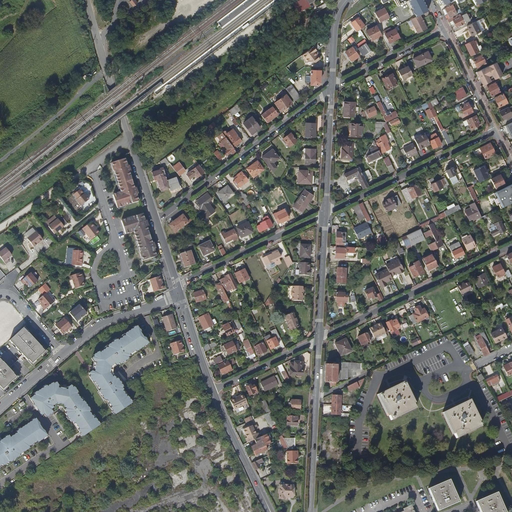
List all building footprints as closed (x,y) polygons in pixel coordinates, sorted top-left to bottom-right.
[(132,0),(128,3),(132,8),(137,5),(133,0),(132,0)] [(216,0),(203,0),(182,16),(187,22),(216,0)] [(297,13),(310,6),(309,4),(306,0),(300,0),(293,5),(297,13)] [(427,11),(420,0),(408,0),(406,1),(411,10),(409,12),(411,15),(413,14),(415,18),(419,15),(425,13),(427,11)] [(448,15),(445,17),(447,20),(453,17),(459,13),(461,13),(460,10),(456,12),(452,5),(445,9),(448,15)] [(475,6),(467,9),(469,12),(470,12),(472,15),(478,12),(475,6)] [(388,18),(382,8),(373,13),(378,24),(388,18)] [(468,13),(467,10),(461,13),(459,13),(461,17),(462,16),(465,23),(470,21),(466,14),(468,13)] [(426,29),(419,15),(415,18),(410,20),(406,22),(410,29),(413,27),(417,34),(426,29)] [(453,17),(447,20),(448,24),(453,21),(456,28),(463,25),(458,15),(456,16),(456,18),(454,19),(453,17)] [(360,30),(364,27),(358,18),(351,23),(357,32),(360,30)] [(485,30),(480,20),(467,26),(472,37),(485,30)] [(380,34),(376,26),(366,32),(371,42),(382,37),(380,34)] [(382,37),(385,44),(388,42),(389,43),(399,38),(396,31),(395,30),(391,32),(390,29),(380,34),(382,37)] [(479,52),(473,41),(465,45),(471,56),(479,52)] [(370,50),(365,43),(357,49),(362,56),(370,50)] [(317,49),(314,46),(303,54),(308,61),(315,62),(320,58),(315,51),(316,50),(317,49)] [(351,61),(359,56),(353,47),(345,52),(351,61)] [(429,61),(425,53),(412,59),(416,68),(429,61)] [(485,64),(481,56),(473,60),(477,68),(485,64)] [(447,60),(441,63),(445,70),(451,67),(447,60)] [(437,66),(435,63),(425,69),(426,71),(437,66)] [(499,71),(495,63),(476,72),(476,74),(480,81),(499,71)] [(310,71),(310,76),(306,76),(306,82),(310,82),(311,85),(317,85),(320,83),(320,71),(310,71)] [(494,80),(501,76),(499,71),(480,81),(482,84),(483,86),(490,82),(488,77),(492,75),(494,80)] [(395,85),(390,75),(380,80),(386,90),(395,85)] [(501,92),(496,83),(488,87),(492,96),(501,92)] [(291,86),(285,91),(294,102),(299,98),(291,86)] [(466,97),(461,88),(453,92),(458,101),(466,97)] [(507,103),(502,95),(494,99),(498,107),(507,103)] [(291,104),(285,96),(274,104),(281,112),(291,104)] [(429,101),(426,102),(429,109),(433,117),(437,116),(429,101)] [(354,102),(344,102),(343,116),(354,117),(354,102)] [(398,116),(395,111),(391,113),(391,114),(387,116),(381,105),(379,102),(376,104),(385,122),(398,116)] [(472,113),(468,103),(460,107),(463,114),(467,112),(468,115),(472,113)] [(382,104),(381,105),(387,116),(391,114),(389,110),(386,112),(382,104)] [(234,106),(228,110),(232,116),(238,111),(234,106)] [(511,106),(508,108),(499,113),(503,120),(507,118),(508,119),(511,118),(510,116),(511,116),(510,113),(511,112),(511,106)] [(278,115),(273,107),(261,116),(267,123),(278,115)] [(377,114),(373,107),(365,111),(367,113),(369,118),(377,114)] [(433,117),(429,109),(425,111),(429,119),(433,117)] [(479,126),(475,117),(466,121),(471,130),(479,126)] [(260,128),(253,120),(245,126),(252,134),(260,128)] [(375,131),(377,134),(383,126),(385,122),(376,122),(375,131)] [(315,124),(306,123),(306,138),(314,138),(315,132),(315,124)] [(363,130),(363,124),(349,124),(349,128),(351,128),(351,136),(361,136),(361,130),(363,130)] [(225,132),(223,134),(233,148),(236,146),(237,148),(240,146),(239,144),(241,142),(233,131),(227,135),(225,132)] [(296,141),(290,133),(283,139),(289,147),(296,141)] [(425,147),(430,145),(424,133),(413,139),(418,148),(424,145),(425,147)] [(233,148),(223,134),(218,137),(222,143),(225,147),(227,150),(224,153),(227,157),(232,153),(233,155),(236,152),(233,148)] [(376,142),(375,143),(378,151),(384,148),(386,151),(390,149),(387,143),(389,142),(385,134),(379,138),(379,139),(375,141),(376,142)] [(442,145),(438,137),(430,141),(433,149),(442,145)] [(374,140),(372,143),(373,146),(371,147),(372,148),(369,150),(365,159),(367,164),(381,157),(380,154),(378,151),(375,143),(374,140)] [(344,142),(343,149),(341,149),(341,159),(352,159),(353,143),(344,142)] [(494,154),(489,143),(479,148),(484,159),(494,154)] [(406,158),(410,156),(417,153),(413,144),(402,149),(406,158)] [(279,158),(272,150),(262,158),(272,172),(276,168),(273,163),(279,158)] [(305,152),(305,164),(315,164),(315,153),(305,152)] [(139,201),(138,200),(137,194),(139,193),(137,187),(135,188),(133,183),(132,178),(130,172),(132,171),(130,166),(128,166),(126,160),(126,159),(111,163),(113,171),(114,170),(121,191),(121,192),(113,195),(117,208),(139,201)] [(165,159),(160,163),(164,168),(169,164),(165,159)] [(264,170),(257,161),(246,169),(253,178),(264,170)] [(193,166),(187,171),(192,177),(195,175),(197,177),(204,172),(199,166),(197,163),(193,166)] [(347,185),(357,180),(355,176),(361,173),(357,165),(354,167),(355,169),(343,175),(347,185)] [(473,171),(479,182),(491,176),(485,165),(473,171)] [(394,172),(391,166),(387,168),(381,177),(390,174),(394,172)] [(454,171),(452,167),(446,171),(452,185),(458,182),(453,171),(454,171)] [(159,170),(151,173),(154,181),(157,181),(161,192),(169,189),(170,192),(180,188),(176,178),(167,181),(165,177),(166,177),(163,168),(159,169),(159,170)] [(311,179),(311,171),(298,171),(298,183),(311,184),(311,179)] [(361,173),(365,181),(371,178),(367,171),(361,173)] [(248,181),(241,172),(234,178),(234,179),(232,182),(237,188),(239,186),(240,187),(248,181)] [(357,180),(361,189),(367,186),(365,181),(361,173),(355,176),(357,180)] [(504,185),(500,175),(490,179),(495,190),(504,185)] [(449,186),(445,177),(435,182),(433,178),(428,180),(434,192),(442,188),(443,189),(449,186)] [(511,202),(511,183),(494,193),(496,197),(494,198),(497,205),(499,203),(501,208),(511,202)] [(407,188),(401,191),(407,203),(412,201),(411,198),(421,194),(416,185),(407,189),(407,188)] [(470,186),(466,188),(474,203),(477,201),(471,188),(470,186)] [(234,195),(228,187),(227,187),(218,194),(224,202),(234,195)] [(298,198),(307,204),(312,195),(304,190),(298,198)] [(246,206),(246,205),(249,202),(248,201),(243,195),(241,192),(237,195),(243,202),(246,206)] [(88,200),(84,193),(75,200),(80,206),(88,200)] [(211,200),(207,194),(201,198),(202,201),(197,204),(207,217),(216,211),(209,202),(211,200)] [(397,195),(392,198),(391,197),(386,200),(387,201),(382,203),(386,211),(400,203),(397,195)] [(302,212),(307,204),(298,198),(293,206),(302,212)] [(477,201),(474,203),(480,216),(484,215),(483,212),(485,211),(484,207),(481,209),(477,201)] [(361,203),(358,205),(361,211),(363,217),(364,219),(366,222),(366,223),(369,221),(366,215),(367,215),(361,203)] [(474,203),(470,205),(471,208),(465,210),(468,215),(467,216),(469,221),(477,217),(477,219),(481,218),(480,216),(474,203)] [(364,219),(363,217),(360,218),(357,213),(361,211),(358,205),(353,207),(360,221),(364,219)] [(444,212),(446,216),(460,209),(458,205),(455,207),(447,210),(444,212)] [(274,217),(277,224),(289,218),(286,212),(284,213),(282,209),(276,213),(277,215),(276,216),(274,217)] [(191,221),(186,213),(169,227),(174,234),(191,221)] [(156,257),(156,255),(154,249),(156,248),(154,243),(152,244),(150,237),(149,232),(147,227),(149,226),(147,220),(145,221),(143,215),(143,214),(121,221),(126,235),(133,232),(138,248),(142,261),(156,257)] [(60,216),(57,218),(48,226),(54,233),(64,226),(66,223),(60,216)] [(262,219),(264,222),(260,223),(264,230),(273,226),(269,219),(267,216),(262,219)] [(438,217),(418,227),(420,229),(433,223),(440,219),(438,217)] [(99,234),(90,222),(81,229),(90,240),(94,237),(99,234)] [(366,222),(352,229),(358,240),(371,233),(366,223),(366,222)] [(501,225),(499,222),(492,225),(494,227),(490,229),(489,230),(492,237),(499,233),(499,234),(508,230),(505,224),(501,225)] [(252,232),(247,223),(237,228),(241,238),(245,236),(252,232)] [(336,233),(335,247),(338,247),(343,247),(343,243),(345,243),(345,233),(338,233),(338,226),(331,226),(331,233),(336,233)] [(435,242),(428,246),(430,252),(442,246),(437,235),(436,236),(435,234),(436,234),(433,227),(430,228),(431,231),(424,235),(426,238),(433,235),(433,237),(432,237),(435,242)] [(43,239),(36,231),(35,232),(31,228),(24,234),(27,238),(33,246),(43,239)] [(220,233),(221,236),(225,243),(232,240),(233,242),(239,239),(234,229),(224,234),(223,231),(220,233)] [(423,237),(420,229),(410,234),(414,242),(419,240),(423,237)] [(414,242),(410,234),(406,236),(409,242),(411,246),(424,239),(423,237),(419,240),(414,242)] [(461,239),(463,244),(467,251),(475,247),(472,240),(469,235),(461,239)] [(387,243),(386,240),(384,236),(378,239),(380,243),(381,246),(387,243)] [(411,246),(409,242),(406,236),(402,238),(407,248),(411,246)] [(214,251),(209,241),(198,247),(203,256),(214,251)] [(396,241),(393,242),(399,255),(403,253),(401,248),(400,249),(396,241)] [(463,254),(458,244),(449,249),(454,259),(463,254)] [(300,245),(299,259),(310,259),(310,246),(300,245)] [(10,254),(4,247),(0,250),(0,258),(4,264),(8,261),(6,258),(10,254)] [(343,247),(338,247),(337,248),(335,248),(335,258),(344,258),(344,257),(346,257),(346,253),(354,253),(355,248),(353,248),(343,247)] [(81,262),(82,251),(73,250),(71,261),(71,266),(79,267),(80,262),(81,262)] [(195,264),(191,251),(180,255),(184,268),(195,264)] [(272,253),(272,255),(270,255),(262,259),(265,266),(274,262),(275,266),(280,263),(278,259),(280,258),(277,251),(272,253)] [(437,266),(432,254),(422,259),(427,270),(437,266)] [(291,263),(289,257),(283,259),(288,268),(289,267),(291,263)] [(385,266),(387,269),(390,276),(397,272),(398,273),(403,271),(398,259),(385,266)] [(423,273),(417,262),(413,264),(414,266),(409,268),(413,278),(423,273)] [(309,271),(310,264),(299,263),(299,276),(309,277),(309,271)] [(347,264),(337,263),(336,278),(337,278),(336,283),(342,283),(343,279),(345,279),(346,269),(347,269),(347,264)] [(505,275),(500,264),(492,268),(497,278),(505,275)] [(249,278),(244,269),(235,274),(239,283),(249,278)] [(385,282),(392,279),(390,276),(387,269),(375,275),(380,286),(385,284),(385,282)] [(81,276),(79,272),(69,276),(69,280),(71,279),(74,288),(83,285),(80,276),(81,276)] [(36,282),(29,273),(20,281),(22,285),(25,282),(29,288),(36,282)] [(488,282),(484,274),(475,278),(479,287),(488,282)] [(220,280),(224,290),(231,287),(232,290),(236,288),(230,275),(226,277),(220,280)] [(165,289),(161,278),(151,281),(154,293),(165,289)] [(457,286),(461,294),(472,289),(468,282),(461,285),(461,284),(457,286)] [(42,296),(37,300),(45,309),(53,302),(46,293),(50,290),(44,283),(37,289),(39,293),(41,291),(45,294),(42,296)] [(216,286),(224,303),(226,302),(229,301),(220,284),(216,286)] [(302,291),(302,287),(292,287),(292,291),(291,292),(291,295),(292,297),(291,301),(302,301),(302,298),(303,298),(303,297),(302,295),(302,294),(303,292),(303,291),(302,291)] [(376,297),(372,289),(363,293),(367,300),(370,298),(371,300),(376,297)] [(205,299),(202,290),(193,294),(195,303),(205,299)] [(344,293),(336,293),(335,302),(336,302),(336,306),(338,308),(343,308),(344,307),(344,303),(345,303),(345,296),(344,296),(344,293)] [(80,305),(69,314),(76,322),(86,313),(80,305)] [(408,316),(412,325),(424,319),(425,320),(428,319),(423,309),(421,310),(419,307),(417,307),(414,309),(414,310),(415,313),(408,316)] [(290,333),(300,328),(294,313),(284,318),(290,333)] [(213,325),(208,314),(198,319),(203,330),(205,333),(215,329),(213,325)] [(177,329),(172,316),(163,319),(167,332),(177,329)] [(70,326),(64,318),(54,326),(61,334),(70,326)] [(396,320),(392,322),(391,321),(386,324),(391,333),(400,328),(396,320)] [(236,330),(232,322),(222,326),(227,336),(233,333),(232,332),(236,330)] [(374,339),(376,343),(387,337),(380,324),(369,329),(370,331),(374,339)] [(140,332),(137,326),(124,334),(125,336),(117,341),(117,339),(107,346),(108,347),(99,353),(99,352),(93,356),(94,357),(91,359),(93,362),(96,362),(94,372),(91,371),(88,373),(90,375),(89,377),(94,381),(92,382),(98,391),(100,390),(106,400),(105,401),(110,408),(114,414),(131,403),(127,396),(126,397),(122,391),(123,390),(121,388),(122,387),(117,378),(115,379),(113,376),(112,377),(109,372),(110,366),(114,363),(115,365),(119,363),(119,364),(128,358),(127,357),(129,356),(129,354),(135,350),(136,351),(148,343),(145,340),(146,339),(144,337),(143,338),(139,332),(140,332)] [(31,364),(45,352),(41,347),(28,333),(27,333),(23,328),(9,341),(27,360),(28,360),(31,364)] [(505,338),(501,329),(490,333),(495,343),(505,338)] [(276,341),(280,339),(276,330),(271,333),(273,336),(274,338),(271,340),(270,338),(269,336),(264,338),(270,350),(279,346),(276,341)] [(367,342),(374,339),(370,331),(357,337),(360,343),(362,342),(363,344),(367,342)] [(244,346),(246,350),(251,347),(249,342),(244,333),(241,334),(244,341),(242,342),(244,346)] [(484,333),(481,335),(486,347),(490,345),(484,333)] [(486,347),(481,335),(475,337),(477,340),(476,340),(484,356),(489,354),(486,347)] [(421,343),(419,338),(410,342),(413,347),(421,343)] [(343,341),(336,344),(335,343),(333,344),(337,352),(338,351),(340,356),(350,351),(345,340),(343,341)] [(184,351),(180,341),(171,344),(174,354),(184,351)] [(235,346),(232,341),(221,347),(224,352),(227,351),(228,355),(240,349),(238,345),(235,346)] [(263,343),(260,345),(259,342),(256,344),(257,346),(254,347),(258,356),(267,351),(263,343)] [(464,347),(463,348),(468,355),(473,352),(469,344),(468,344),(467,342),(462,345),(464,347)] [(202,348),(206,356),(207,356),(204,351),(211,348),(211,349),(217,346),(215,344),(209,347),(208,346),(202,348)] [(254,353),(251,347),(246,350),(249,356),(254,353)] [(249,356),(246,350),(244,351),(248,359),(255,356),(254,353),(249,356)] [(220,356),(212,360),(215,365),(217,364),(222,362),(223,361),(220,356)] [(218,366),(217,366),(221,374),(226,372),(226,373),(230,372),(229,370),(231,369),(229,366),(235,363),(233,359),(223,364),(218,366)] [(0,360),(0,387),(2,390),(16,377),(12,373),(13,373),(2,362),(0,360)] [(293,363),(293,364),(290,364),(290,376),(301,376),(302,363),(293,363)] [(348,369),(365,370),(362,364),(342,363),(341,379),(347,380),(348,369)] [(285,372),(281,365),(278,366),(281,373),(285,381),(288,379),(285,372)] [(336,365),(325,365),(325,374),(324,382),(329,382),(329,386),(331,386),(335,386),(335,383),(336,365)] [(497,375),(485,381),(488,387),(494,384),(497,383),(500,382),(497,375)] [(281,384),(277,376),(272,378),(260,384),(264,392),(281,384)] [(358,387),(360,388),(364,379),(347,387),(349,392),(358,387)] [(46,386),(29,397),(41,415),(43,414),(46,417),(52,412),(50,409),(52,408),(57,406),(61,407),(63,410),(64,410),(66,413),(65,414),(67,416),(66,417),(68,420),(67,421),(70,423),(69,423),(71,425),(73,424),(77,430),(78,430),(80,433),(78,434),(80,437),(82,436),(99,425),(100,424),(98,420),(97,421),(95,418),(96,418),(93,414),(91,415),(88,411),(91,409),(88,406),(87,407),(83,401),(84,401),(82,397),(80,398),(76,393),(77,393),(73,387),(72,388),(71,385),(67,387),(58,385),(56,382),(55,383),(54,382),(47,387),(46,386)] [(416,407),(404,382),(392,387),(377,394),(389,420),(416,407)] [(254,386),(251,387),(250,385),(245,388),(249,396),(253,394),(254,395),(257,394),(257,393),(254,386)] [(247,404),(243,395),(230,401),(234,410),(247,404)] [(329,405),(339,406),(339,397),(330,396),(329,405)] [(290,407),(290,410),(300,411),(300,401),(291,400),(291,401),(289,401),(289,403),(288,403),(288,407),(290,407)] [(481,424),(469,400),(456,407),(446,412),(457,435),(481,424)] [(338,415),(339,406),(329,405),(329,415),(338,415)] [(273,417),(270,412),(267,413),(264,415),(267,421),(273,417)] [(297,417),(287,417),(287,425),(296,426),(297,417)] [(0,469),(18,457),(28,450),(27,449),(35,443),(37,444),(46,438),(34,421),(15,435),(15,434),(9,440),(7,438),(0,444),(0,469)] [(253,430),(251,427),(251,426),(242,430),(245,435),(247,438),(245,439),(247,443),(253,441),(259,438),(257,433),(255,434),(253,430)] [(250,447),(252,452),(264,446),(260,437),(259,438),(253,441),(255,445),(250,447)] [(287,446),(282,437),(280,438),(278,439),(282,446),(280,447),(281,448),(287,446)] [(293,446),(294,437),(282,437),(287,446),(293,446)] [(264,446),(252,452),(254,456),(266,450),(264,446)] [(298,451),(287,451),(287,464),(297,464),(297,457),(297,455),(298,455),(298,451)] [(251,463),(255,470),(260,468),(258,464),(262,462),(261,459),(251,463)] [(459,500),(450,479),(429,488),(433,498),(438,509),(459,500)] [(284,499),(284,498),(292,498),(293,486),(279,486),(278,499),(284,499)] [(506,511),(497,491),(476,500),(481,511),(506,511)] [(415,511),(412,503),(404,506),(406,509),(402,511),(399,511),(415,511)]
